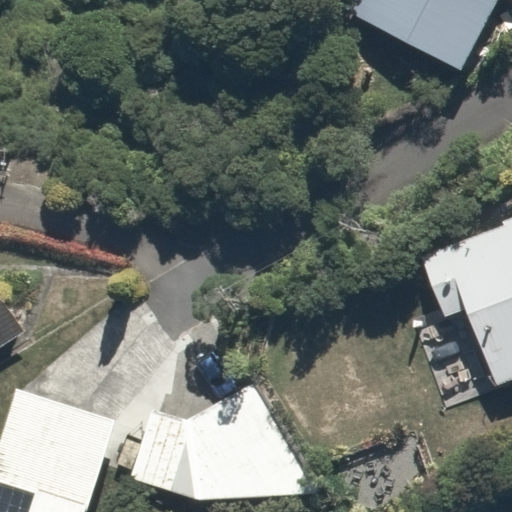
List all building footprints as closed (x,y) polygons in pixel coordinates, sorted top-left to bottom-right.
[(511,0),(357,0),(351,12),(468,74),(507,0),(511,0)] [(511,232),(435,256),(454,320),(482,312),(505,390),(511,388),(511,232)] [(0,344),(31,325),(0,275),(0,344)] [(196,424),(158,411),(140,481),(203,497),(201,502),(315,489),(266,425),(266,392),(249,387),(196,424)] [(0,511),(103,511),(129,421),(25,392),(0,478),(0,477),(0,511)] [(417,415),(388,434),(420,484),(449,465),(417,415)]
